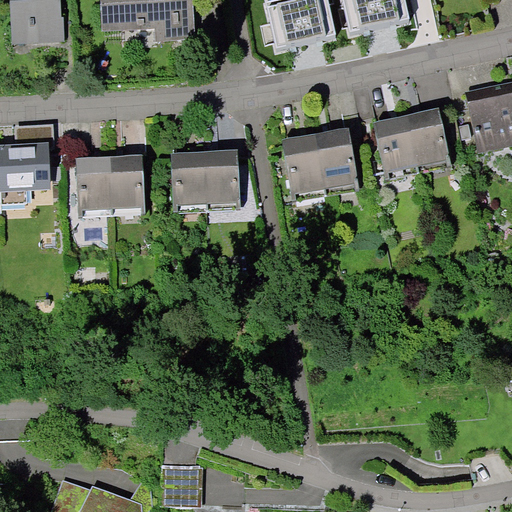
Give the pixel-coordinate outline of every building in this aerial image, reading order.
[(62,0),(12,0),(13,42),(63,41),(62,0)] [(104,0),(105,28),(159,26),(159,40),(194,39),(192,0),(104,0)] [(327,0),(291,0),(267,6),(272,26),(262,28),(267,47),(276,44),(278,52),(336,38),(327,0)] [(411,22),(404,0),(342,0),(344,7),(335,9),(342,33),(348,31),(350,38),(411,22)] [(511,86),(469,96),(480,152),(511,144),(511,86)] [(440,116),(409,122),(420,169),(451,163),(440,116)] [(409,122),(379,129),(389,176),(420,169),(409,122)] [(349,128),(316,134),(326,189),(358,184),(349,128)] [(316,134),(282,141),(293,195),(326,189),(316,134)] [(48,143),(0,144),(0,191),(51,190),(48,143)] [(238,150),(206,151),(209,203),(240,202),(238,150)] [(206,151),(172,153),(175,205),(209,203),(206,151)] [(142,156),(111,158),(113,210),(144,208),(142,156)] [(111,158),(77,159),(79,211),(113,210),(111,158)] [(90,497),(65,488),(56,511),(136,511),(136,509),(92,493),(90,497)]
